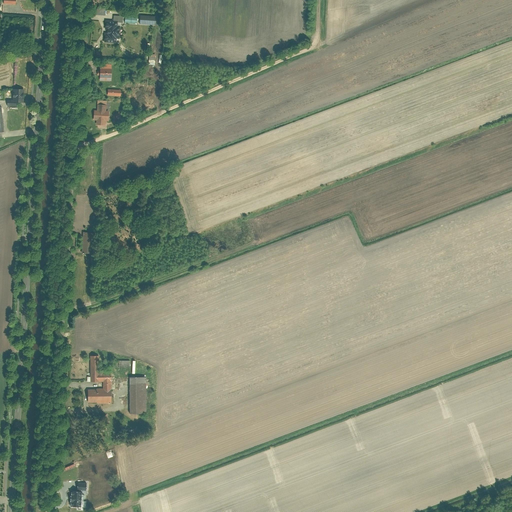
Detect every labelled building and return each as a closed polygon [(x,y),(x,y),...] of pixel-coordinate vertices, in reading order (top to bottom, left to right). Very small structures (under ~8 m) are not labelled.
[(155,16),(140,15),(140,23),(154,25),(155,16)] [(113,16),(113,21),(117,22),(116,26),(119,26),(120,26),(120,23),(123,23),(123,16),(113,16)] [(113,21),(105,21),(105,30),(106,30),(106,33),(105,33),(104,42),(116,42),(116,39),(119,39),(119,26),(116,26),(117,22),(113,21)] [(111,67),(100,67),(100,71),(97,71),(97,75),(99,75),(99,80),(111,80),(111,67)] [(26,89),(15,89),(15,100),(19,100),(19,102),(26,102),(26,98),(27,98),(27,93),(26,93),(26,89)] [(106,101),(97,100),(97,110),(94,110),(94,120),(96,120),(96,126),(104,126),(105,121),(108,121),(108,111),(106,111),(106,101)] [(94,231),(82,231),(82,252),(94,252),(94,231)] [(99,355),(90,355),(90,377),(87,377),(87,381),(103,381),(103,388),(87,388),(87,402),(111,402),(111,370),(99,370),(99,355)] [(146,377),(130,377),(130,413),(147,413),(146,377)] [(87,491),(88,483),(73,482),(73,488),(71,488),(70,501),(73,501),(72,506),(83,507),(84,491),(87,491)]
